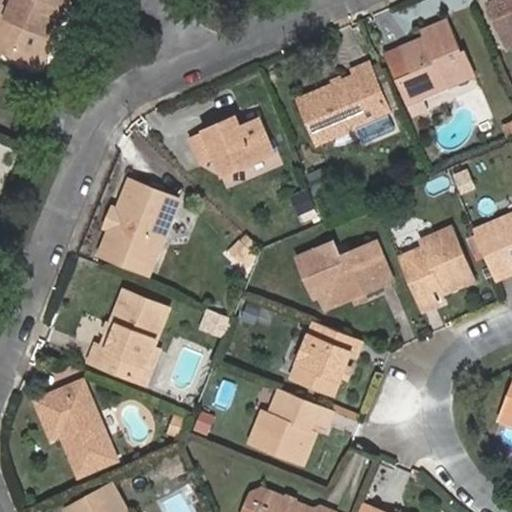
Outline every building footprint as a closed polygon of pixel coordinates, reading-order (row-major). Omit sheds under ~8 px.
[(0,31),(13,0),(0,0),(0,48),(41,65),(59,21),(67,0),(61,0),(38,58),(15,49),(17,44),(0,37),(0,31)] [(13,0),(0,31),(0,37),(17,44),(15,49),(38,58),(61,0),(13,0)] [(511,0),(498,0),(491,3),(510,47),(511,46),(511,0)] [(414,68),(405,49),(388,57),(398,80),(410,103),(476,74),(467,52),(463,53),(449,22),(425,32),(428,40),(434,52),(423,57),(425,63),(414,68)] [(428,40),(405,49),(414,68),(425,63),(423,57),(434,52),(428,40)] [(345,82),(333,87),(301,101),(319,144),(390,113),(369,64),(354,71),(357,77),(345,82)] [(331,82),(333,87),(345,82),(343,77),(331,82)] [(237,117),(223,122),(228,134),(243,128),(237,117)] [(228,134),(223,122),(192,137),(203,165),(217,159),(224,174),(274,153),(260,120),(243,128),(228,134)] [(454,173),(461,194),(477,188),(470,167),(454,173)] [(131,181),(119,209),(121,216),(123,222),(116,226),(112,228),(101,255),(143,270),(156,239),(162,242),(179,200),(131,181)] [(309,189),(292,196),(298,211),(315,205),(309,189)] [(121,216),(119,209),(115,208),(107,226),(112,228),(116,226),(123,222),(121,216)] [(511,215),(475,231),(495,279),(511,272),(511,215)] [(425,248),(399,258),(421,310),(435,305),(429,289),(441,284),(444,292),(463,284),(473,280),(451,229),(423,240),(425,248)] [(149,273),(162,242),(156,239),(143,270),(149,273)] [(353,296),(362,292),(391,279),(376,242),(340,257),(333,243),(299,257),(316,296),(319,295),(332,289),(339,302),(353,296)] [(325,308),(339,302),(332,289),(319,295),(325,308)] [(139,381),(152,349),(169,309),(126,291),(112,325),(102,349),(95,347),(90,361),(139,381)] [(366,298),(362,292),(353,296),(356,302),(366,298)] [(208,329),(226,335),(231,317),(213,312),(208,329)] [(361,340),(315,321),(294,376),(334,392),(343,368),(350,352),(355,354),(361,340)] [(160,352),(152,349),(139,381),(146,383),(160,352)] [(70,440),(64,442),(79,476),(117,460),(85,384),(81,382),(36,403),(51,438),(61,434),(66,432),(70,440)] [(303,461),(314,432),(307,429),(312,417),(326,423),(332,408),(280,387),(270,412),(263,409),(251,439),(303,461)] [(208,434),(215,415),(202,411),(196,430),(208,434)] [(61,434),(64,442),(70,440),(66,432),(61,434)] [(66,510),(67,511),(127,511),(113,484),(66,510)] [(316,511),(295,503),(286,499),(270,493),(262,511),(331,511),(321,508),(319,511),(316,511)] [(288,495),(286,499),(295,503),(296,499),(288,495)] [(360,503),(356,511),(377,511),(378,510),(360,503)]
